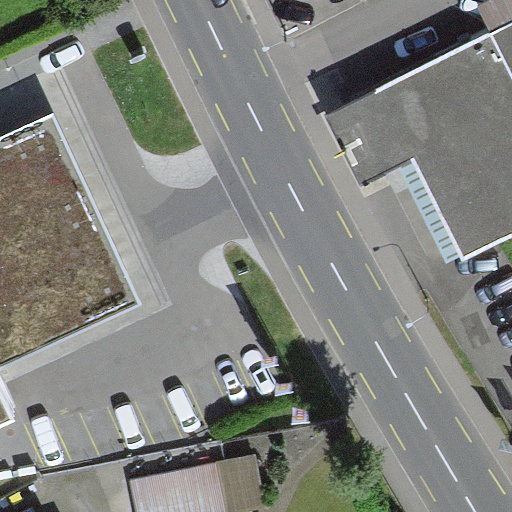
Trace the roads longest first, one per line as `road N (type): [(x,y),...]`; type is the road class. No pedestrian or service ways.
road 1 (primary): [(240,89),(476,511)]
road 2 (residential): [(415,0),(240,89)]
